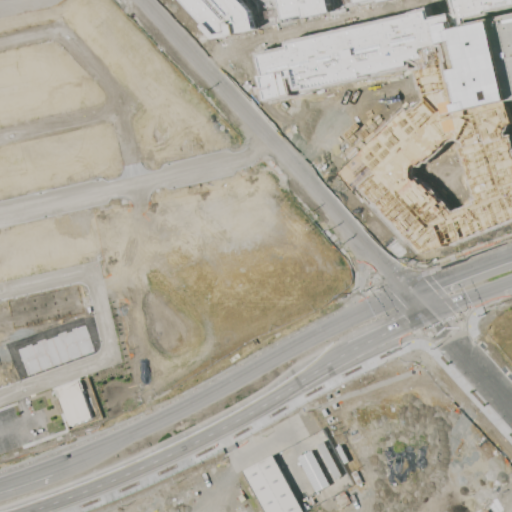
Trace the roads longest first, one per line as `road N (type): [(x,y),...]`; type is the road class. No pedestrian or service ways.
road 1 (tertiary): [(143,0),(409,292)]
road 2 (secondary): [(409,292),(105,445)]
road 3 (secondary): [(5,511),(172,447),(292,382)]
